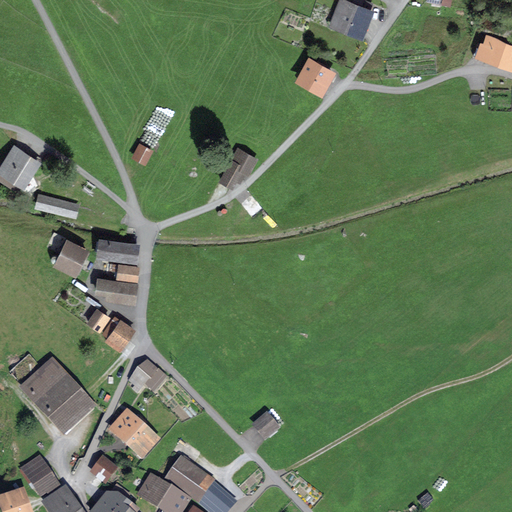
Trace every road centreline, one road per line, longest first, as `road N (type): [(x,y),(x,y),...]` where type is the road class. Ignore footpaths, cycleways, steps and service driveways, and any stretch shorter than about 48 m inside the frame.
road 1 (track): [(274,476),(404,401),(511,357)]
road 2 (track): [(134,211),(109,143),(35,0)]
road 3 (residential): [(146,344),(303,511)]
road 4 (residential): [(88,511),(79,480),(146,344)]
road 5 (track): [(134,211),(0,125)]
